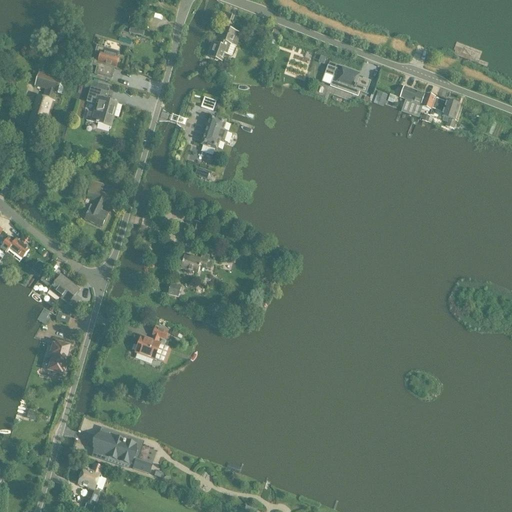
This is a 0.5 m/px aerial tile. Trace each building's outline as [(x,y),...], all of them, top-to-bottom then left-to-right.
[(235,47),(240,35),(224,29),(219,41),(221,42),(219,47),(215,45),(210,58),(221,62),(224,54),(230,57),(232,56),(235,47)] [(50,44),(47,55),(56,57),(59,46),(50,44)] [(98,47),(92,66),(98,67),(95,75),(111,79),(114,68),(116,69),(119,59),(117,58),(118,53),(98,47)] [(370,82),(364,80),(362,79),(361,80),(358,79),(359,77),(359,76),(342,69),(340,72),(336,71),(337,70),(334,69),(327,66),(324,75),(333,78),(330,86),(357,96),(358,92),(366,95),(370,82)] [(55,101),(61,81),(39,74),(35,86),(47,90),(44,99),(38,97),(29,124),(41,128),(42,126),(44,127),(45,122),(44,122),(45,119),(49,120),(52,110),(51,109),(53,101),(55,101)] [(92,83),(86,103),(96,106),(91,122),(110,128),(117,104),(106,101),(108,93),(96,90),(98,84),(92,83)] [(403,88),(400,98),(406,100),(402,111),(419,117),(422,108),(430,111),(434,98),(426,95),(426,96),(403,88)] [(389,96),(387,102),(393,104),(396,98),(389,96)] [(440,113),(444,102),(436,99),(432,110),(440,113)] [(452,130),(455,122),(454,121),(459,106),(447,102),(442,118),(445,119),(443,122),(447,124),(446,128),(452,130)] [(0,108),(0,119),(19,126),(22,115),(0,108)] [(211,117),(201,146),(216,151),(219,141),(224,143),(227,133),(223,132),(226,122),(211,117)] [(201,171),(199,179),(206,181),(209,174),(201,171)] [(104,186),(91,182),(91,183),(88,183),(86,189),(89,190),(87,197),(96,200),(93,207),(101,211),(104,203),(111,205),(114,197),(102,194),(104,186)] [(101,211),(93,207),(90,206),(84,220),(101,228),(107,214),(101,211)] [(196,238),(200,223),(193,221),(189,236),(196,238)] [(0,245),(0,252),(4,256),(6,254),(9,249),(23,260),(29,252),(16,241),(13,244),(7,240),(2,247),(0,245)] [(181,269),(198,274),(199,267),(206,269),(210,270),(212,263),(208,261),(209,256),(202,254),(201,259),(200,261),(184,257),(181,269)] [(30,272),(37,277),(38,276),(40,277),(47,268),(39,262),(35,268),(34,267),(30,272)] [(48,286),(51,282),(51,281),(45,277),(41,282),(47,287),(48,286)] [(50,291),(68,305),(63,311),(68,313),(71,310),(72,311),(81,300),(75,296),(79,291),(61,277),(56,282),(53,280),(51,281),(51,282),(48,286),(52,288),(50,291)] [(179,298),(181,288),(170,285),(168,295),(179,298)] [(44,309),(37,321),(45,326),(48,321),(46,320),(50,313),(49,312),(44,309)] [(68,313),(63,311),(57,310),(55,317),(58,318),(57,321),(68,324),(70,318),(71,314),(68,313)] [(164,340),(167,333),(155,329),(153,335),(154,336),(152,341),(142,338),(136,354),(154,360),(159,344),(157,343),(159,338),(164,340)] [(51,359),(48,372),(62,376),(62,375),(65,376),(68,363),(66,363),(70,347),(56,343),(55,346),(53,345),(49,358),(51,359)] [(130,465),(134,466),(136,461),(137,461),(143,444),(102,430),(100,437),(98,437),(97,439),(96,439),(93,446),(94,447),(93,449),(95,450),(93,457),(129,469),(130,465)] [(152,466),(137,461),(136,461),(134,466),(133,470),(149,475),(152,466)] [(94,507),(98,495),(100,492),(96,491),(102,477),(99,476),(102,468),(94,466),(92,473),(84,470),(79,485),(90,489),(85,504),(86,504),(85,509),(84,510),(90,511),(92,511),(95,508),(94,507)]
